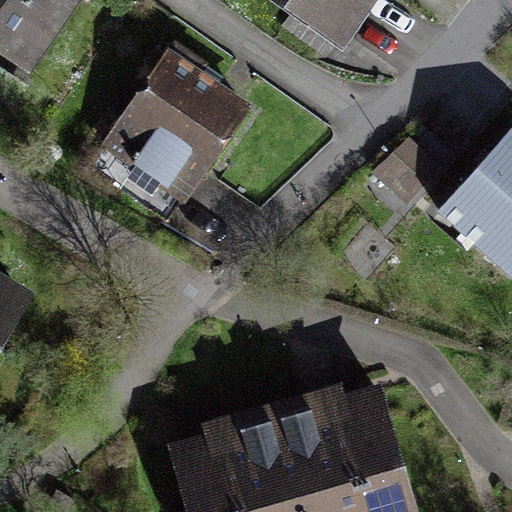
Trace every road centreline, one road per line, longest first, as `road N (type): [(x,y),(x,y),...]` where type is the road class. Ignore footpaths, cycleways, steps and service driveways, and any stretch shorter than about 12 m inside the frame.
road 1 (residential): [(209,299),(400,354),(448,384),(487,443),(511,458)]
road 2 (residential): [(209,299),(377,120)]
road 3 (residential): [(0,185),(209,299)]
road 4 (residential): [(198,0),(377,120)]
road 5 (residential): [(377,120),(497,0)]
